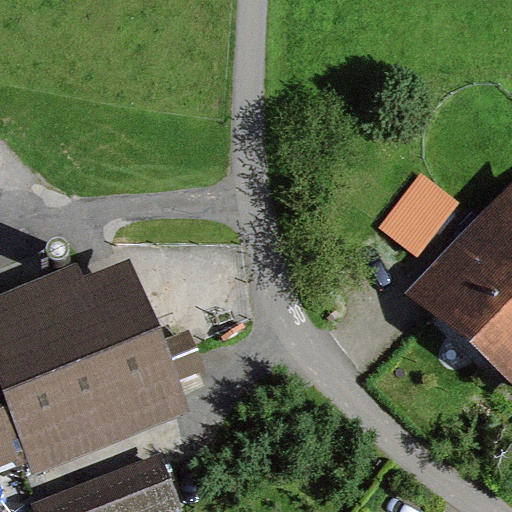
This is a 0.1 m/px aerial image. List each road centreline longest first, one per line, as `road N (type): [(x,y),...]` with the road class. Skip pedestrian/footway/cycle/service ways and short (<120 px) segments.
road 1 (residential): [(253,0),(253,244),(282,340),(479,511)]
road 2 (unknown): [(0,230),(252,209)]
